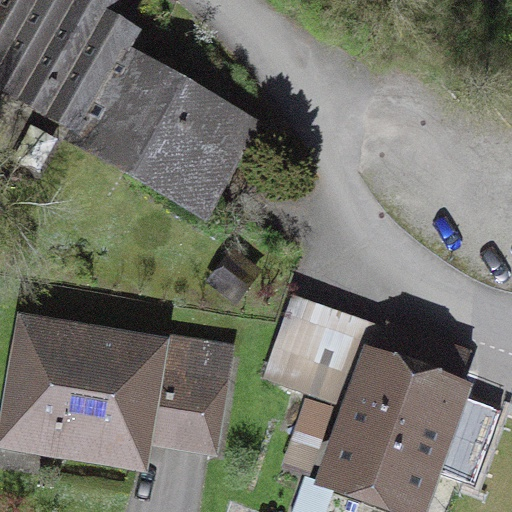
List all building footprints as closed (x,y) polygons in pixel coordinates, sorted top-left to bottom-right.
[(2,0),(0,4),(0,81),(189,189),(211,152),(221,157),(235,133),(137,77),(144,65),(124,54),(130,44),(101,27),(115,2),(111,0),(2,0)] [(278,382),(359,411),(385,340),(292,308),(267,378),(278,382)] [(28,332),(11,429),(58,437),(56,448),(136,462),(142,423),(160,426),(157,440),(209,449),(219,389),(150,378),(154,353),(28,332)] [(461,368),(385,340),(359,411),(335,480),(411,507),(461,368)] [(307,407),(287,463),(307,470),(327,414),(307,407)]
